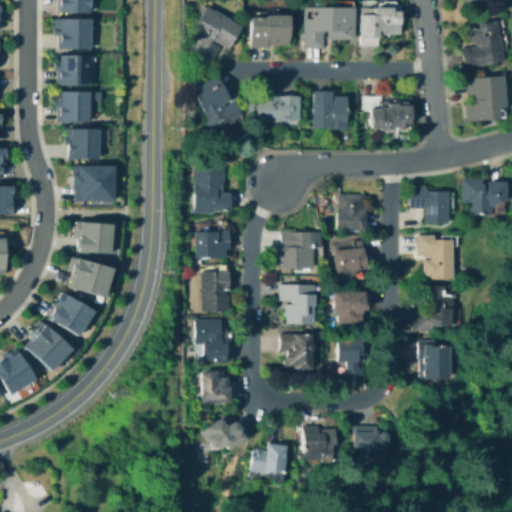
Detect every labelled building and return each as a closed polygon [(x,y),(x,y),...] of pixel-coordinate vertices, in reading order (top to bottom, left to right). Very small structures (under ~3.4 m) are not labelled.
[(88,0),(89,12),(58,12),(58,0),(88,0)] [(398,2),(397,33),(378,33),(378,49),(360,49),(360,11),(387,11),(387,2),(398,2)] [(239,28),(225,48),(222,46),(211,61),(193,48),(203,34),(195,28),(210,7),(239,28)] [(352,10),(352,40),(328,40),(328,35),(323,35),(323,50),(303,50),(303,16),(314,16),(314,10),(352,10)] [(287,13),(287,48),(250,48),(250,23),(258,23),(258,13),(287,13)] [(89,18),(89,49),(59,49),(60,34),(52,34),(52,18),(89,18)] [(485,66),(467,68),(464,46),(470,45),(467,27),(489,25),(489,22),(499,21),(504,59),(484,61),(485,66)] [(88,56),(88,86),(57,86),(56,71),(53,71),(53,63),(56,63),(56,56),(88,56)] [(501,92),(501,118),(495,118),(467,118),(467,99),(481,99),(481,92),(466,92),(466,77),(501,77),(501,92)] [(213,79),(216,87),(221,85),(227,101),(231,100),(239,121),(220,128),(218,124),(210,127),(194,86),(213,79)] [(100,92),(100,102),(89,102),(90,121),(58,121),(58,108),(54,108),(54,98),(58,98),(58,92),(100,92)] [(377,107),(377,94),(360,94),(360,108),(377,107)] [(294,95),(294,119),(249,119),(249,95),(294,95)] [(346,96),(346,129),(312,129),(312,96),(346,96)] [(407,107),(407,126),(371,126),(371,107),(407,107)] [(99,129),(98,158),(65,157),(65,129),(99,129)] [(113,166),(113,201),(71,202),(70,166),(113,166)] [(229,198),(229,211),(194,212),(194,169),(225,169),(225,198),(229,198)] [(502,182),(502,201),(486,201),(486,215),(466,215),(466,201),(462,201),(462,182),(485,182),(502,182)] [(0,186),(15,187),(14,216),(0,215),(0,186)] [(444,192),(444,220),(424,219),(424,207),(403,207),(404,192),(424,192),(444,192)] [(364,196),(364,231),(339,231),(339,196),(364,196)] [(107,221),(104,252),(72,250),(74,219),(107,221)] [(317,231),(317,243),(310,243),(310,267),(280,267),(280,231),(317,231)] [(224,232),(224,255),(195,255),(195,232),(224,232)] [(448,240),(448,276),(429,276),(429,252),(417,252),(417,237),(432,237),(432,240),(448,240)] [(350,280),(338,281),(334,251),(362,247),(365,265),(355,266),(356,274),(349,275),(350,280)] [(104,270),(95,296),(66,286),(75,260),(104,270)] [(227,272),(227,313),(202,313),(202,272),(227,272)] [(452,285),(452,297),(446,297),(446,312),(458,312),(458,330),(414,330),(414,312),(423,312),(423,286),(441,286),(441,285),(452,285)] [(313,287),(313,324),(285,324),(285,302),(278,302),(278,287),(313,287)] [(61,292),(92,312),(77,337),(49,320),(57,307),(52,304),(61,292)] [(362,295),(362,320),(357,320),(357,324),(335,324),(335,295),(362,295)] [(224,333),(224,361),(194,361),(194,320),(216,320),(216,332),(224,333)] [(67,348),(45,370),(21,346),(43,324),(67,348)] [(308,342),(308,368),(282,368),(282,355),(290,355),(290,347),(278,347),(278,338),(301,338),(301,342),(308,342)] [(361,338),(361,361),(358,361),(358,373),(345,373),(345,361),(334,361),(334,338),(361,338)] [(15,348),(35,380),(9,396),(0,382),(0,363),(4,361),(1,356),(15,348)] [(446,348),(446,379),(418,379),(418,348),(446,348)] [(223,374),(223,401),(204,401),(204,374),(223,374)] [(220,420),(222,426),(232,422),(239,438),(215,449),(203,432),(220,420)] [(384,433),(384,454),(371,454),(371,447),(351,447),(351,425),(375,425),(375,433),(384,433)] [(338,429),(338,443),(330,443),(330,457),(319,457),(319,464),(304,464),(304,427),(333,428),(333,429),(338,429)] [(281,443),(280,471),(245,470),(246,453),(266,454),(267,443),(281,443)]
